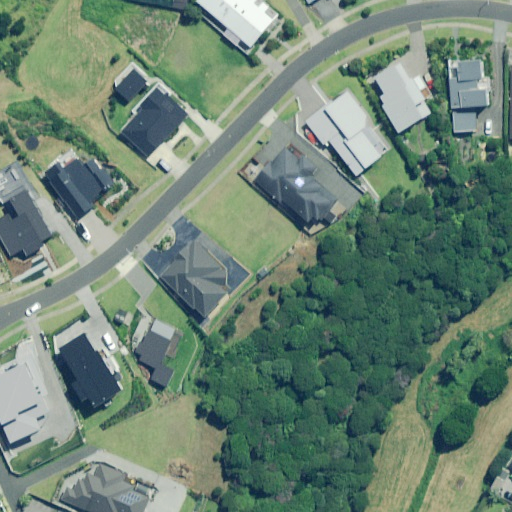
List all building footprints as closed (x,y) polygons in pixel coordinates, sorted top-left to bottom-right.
[(203,0),(201,3),(208,8),(202,15),(249,56),(282,17),(261,0),(203,0)] [(486,82),(485,62),(452,63),(454,134),(480,133),(479,108),(492,108),(491,81),(486,82)] [(388,96),(383,98),(387,105),(384,107),(400,135),(437,114),(424,92),(429,89),(422,77),(411,84),(401,65),(378,78),(388,96)] [(192,115),(164,86),(137,113),(140,116),(123,133),(148,159),(192,115)] [(373,126),(373,117),(351,91),(339,102),(336,99),(306,124),(332,155),(337,151),(360,180),(387,158),(366,132),(373,126)] [(312,225),(318,218),(324,223),(326,221),(332,226),(340,218),(333,212),(341,203),(314,177),(321,170),(307,157),(303,162),(289,149),(258,182),(284,205),(287,201),(312,225)] [(94,203),(119,185),(100,159),(88,168),(78,154),(45,177),(76,222),(97,207),(94,203)] [(57,242),(30,192),(14,201),(20,212),(0,222),(0,232),(14,258),(27,251),(30,257),(57,242)] [(232,291),(231,271),(196,242),(189,251),(187,249),(162,280),(209,319),(232,291)] [(102,465),(97,478),(89,475),(87,481),(82,479),(77,492),(69,488),(63,502),(89,511),(148,511),(154,499),(135,491),(137,487),(127,483),(130,476),(102,465)]
